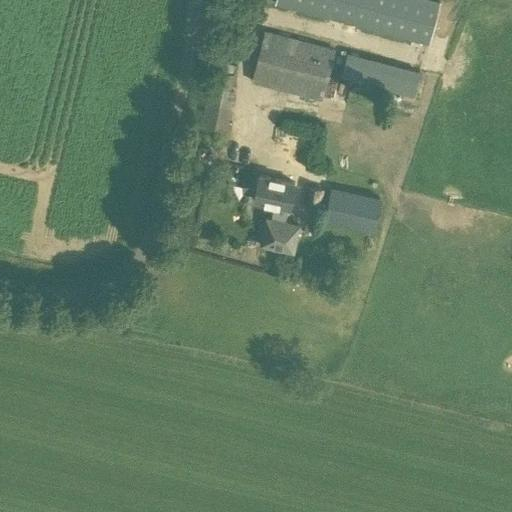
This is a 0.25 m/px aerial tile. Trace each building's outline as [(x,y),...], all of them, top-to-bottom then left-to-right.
[(429,46),(440,3),(429,0),(276,0),(275,4),(429,46)] [(326,81),(334,52),(264,33),(257,62),(326,81)] [(413,96),(420,70),(347,50),(340,77),(413,96)] [(224,132),(233,91),(229,90),(233,75),(213,70),(201,127),(224,132)] [(288,206),(294,181),(258,173),(252,198),(273,203),(271,216),(265,215),(258,242),(292,250),(298,222),(284,219),(287,206),(288,206)] [(319,208),(324,188),(305,184),(301,204),(319,208)] [(331,193),(331,226),(353,226),(353,214),(382,214),(382,193),(331,193)]
